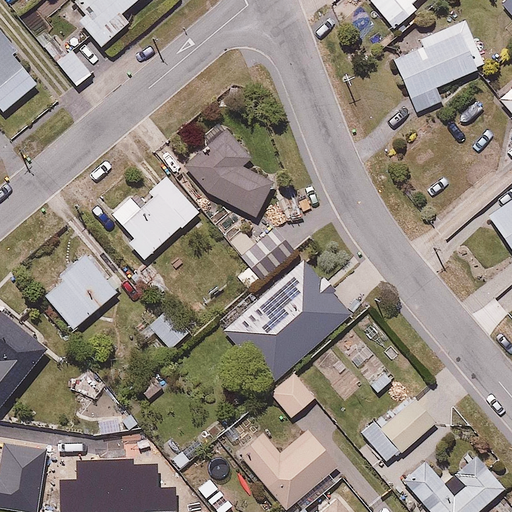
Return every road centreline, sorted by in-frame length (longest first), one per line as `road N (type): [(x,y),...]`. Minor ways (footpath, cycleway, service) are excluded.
road 1 (residential): [(272,0),(370,232),(511,397)]
road 2 (residential): [(253,0),(0,214)]
